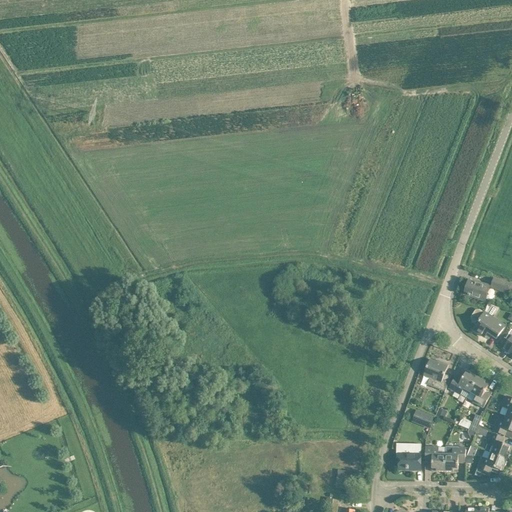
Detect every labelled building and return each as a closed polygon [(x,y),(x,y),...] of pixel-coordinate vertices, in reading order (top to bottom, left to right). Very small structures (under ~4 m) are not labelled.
[(491,288),(509,294),(510,292),(511,292),(511,284),(494,278),(491,288)] [(465,294),(474,298),(485,301),(489,286),(483,284),(483,285),(469,281),(465,294)] [(505,326),(493,319),(485,313),(484,314),(480,311),(476,312),(472,318),(473,321),(477,324),(473,330),(484,337),(487,333),(497,339),(505,326)] [(430,360),(424,376),(430,378),(427,385),(445,392),(452,375),(446,373),(449,365),(442,362),(442,364),(430,360)] [(456,376),(452,384),(449,389),(460,395),(464,389),(470,393),(478,378),(471,374),(470,376),(466,373),(463,379),(456,376)] [(478,378),(470,393),(476,396),(473,402),(483,409),(486,404),(491,395),(485,392),(489,386),(485,384),(486,382),(478,378)] [(503,406),(502,408),(509,410),(506,417),(511,418),(511,398),(507,396),(503,406)] [(437,415),(444,418),(446,412),(439,410),(437,415)] [(417,411),(413,419),(430,426),(433,417),(417,411)] [(476,415),(470,429),(476,432),(482,417),(476,415)] [(493,431),(496,433),(505,436),(507,431),(511,432),(511,418),(506,417),(504,423),(497,421),(493,431)] [(492,434),(485,451),(508,460),(511,452),(508,451),(510,447),(502,444),(504,438),(495,435),(492,434)] [(397,448),(396,459),(399,459),(399,469),(414,469),(414,471),(421,471),(421,461),(421,453),(421,444),(397,444),(397,448)] [(426,448),(426,452),(425,462),(432,463),(432,469),(437,469),(437,472),(445,472),(446,448),(426,448)] [(446,448),(445,472),(454,472),(454,470),(458,470),(458,463),(465,463),(466,448),(446,448)] [(485,451),(478,469),(478,468),(475,476),(480,478),(482,474),(489,477),(493,468),(501,471),(502,467),(504,468),(508,460),(485,451)] [(355,481),(348,480),(346,490),(354,491),(355,481)] [(326,498),(323,511),(336,511),(339,500),(326,498)]
